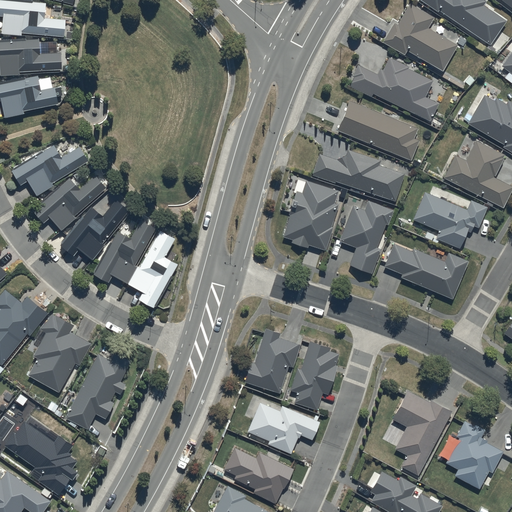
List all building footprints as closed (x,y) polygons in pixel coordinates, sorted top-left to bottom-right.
[(45,3),(0,0),(0,16),(3,16),(1,34),(21,36),(21,34),(63,37),(65,20),(44,18),(45,3)] [(420,0),(437,12),(437,11),(490,45),(505,22),(482,6),(484,2),(481,0),(420,0)] [(511,0),(497,0),(511,11),(511,0)] [(393,23),(382,42),(404,54),(406,51),(442,72),(457,46),(426,29),(432,19),(408,5),(397,25),(393,23)] [(38,39),(0,40),(0,76),(19,76),(19,72),(61,71),(61,53),(39,54),(38,39)] [(511,51),(501,67),(511,75),(511,51)] [(372,94),(429,122),(438,104),(423,97),(431,80),(406,69),(407,67),(388,58),(382,71),(379,70),(376,75),(358,66),(352,77),(353,78),(349,87),(371,98),(372,94)] [(37,76),(0,83),(0,101),(4,119),(23,115),(23,112),(57,105),(56,97),(61,96),(59,87),(40,91),(37,76)] [(483,96),(467,124),(503,145),(501,147),(511,153),(511,103),(508,101),(506,104),(495,98),(493,101),(483,96)] [(336,131),(410,160),(418,141),(413,139),(417,129),(348,101),(336,131)] [(454,155),(442,178),(501,208),(511,187),(493,178),(504,155),(475,141),(465,161),(454,155)] [(53,146),(11,172),(20,186),(27,181),(37,196),(53,186),(51,184),(87,162),(79,148),(61,159),(53,146)] [(394,202),(403,175),(377,167),(379,160),(347,151),(346,155),(335,160),(317,155),(311,175),(335,183),(334,183),(394,202)] [(69,179),(32,211),(43,223),(49,218),(60,231),(75,219),(73,216),(105,189),(94,176),(78,190),(69,179)] [(337,191),(305,181),(301,194),(295,192),(287,216),(289,217),(283,237),(291,240),(290,243),(307,248),(308,245),(325,251),(332,228),(330,227),(337,205),(333,204),(337,191)] [(411,220),(413,220),(438,232),(435,239),(458,249),(466,231),(470,233),(473,226),(477,228),(486,208),(470,201),(466,211),(424,192),(411,220)] [(102,216),(91,207),(59,247),(72,257),(78,250),(92,260),(103,246),(101,244),(128,211),(115,200),(102,216)] [(363,210),(352,206),(338,242),(354,248),(347,266),(370,275),(380,250),(375,248),(385,224),(387,225),(393,211),(367,201),(363,210)] [(127,284),(137,266),(135,264),(154,229),(140,221),(130,239),(117,232),(93,275),(107,283),(111,275),(127,284)] [(137,268),(128,284),(142,292),(138,300),(152,308),(177,265),(163,257),(173,240),(159,232),(138,269),(137,268)] [(411,251),(392,243),(383,267),(401,275),(400,278),(451,299),(467,261),(447,253),(444,261),(412,249),(411,251)] [(22,303),(4,289),(0,294),(0,365),(1,366),(25,334),(28,336),(46,313),(26,298),(22,303)] [(36,359),(27,376),(58,393),(74,363),(79,366),(91,344),(69,332),(72,326),(51,314),(40,330),(45,333),(33,357),(36,359)] [(511,320),(503,334),(511,340),(511,320)] [(249,362),(243,383),(278,393),(286,366),(292,368),(298,345),(278,339),(279,334),(265,330),(255,364),(249,362)] [(296,393),(293,403),(315,410),(321,393),(326,395),(339,354),(328,351),(329,349),(309,343),(300,370),(296,369),(290,391),(296,393)] [(130,361),(114,354),(111,361),(97,355),(65,418),(88,430),(95,414),(106,419),(113,403),(110,402),(114,392),(119,395),(124,384),(120,382),(130,361)] [(391,419),(405,427),(393,450),(405,456),(400,467),(417,476),(450,412),(430,401),(429,403),(406,391),(391,419)] [(258,404),(246,432),(268,441),(266,444),(289,454),(296,438),(297,439),(299,435),(310,440),(318,422),(281,406),(278,412),(258,404)] [(12,432),(3,445),(34,468),(33,469),(41,475),(37,480),(57,496),(69,479),(71,481),(78,471),(72,467),(77,460),(66,452),(71,445),(59,436),(54,443),(24,420),(14,434),(12,432)] [(474,427),(463,421),(455,437),(458,439),(445,464),(456,470),(452,477),(478,490),(487,471),(490,473),(501,451),(484,443),(485,441),(480,438),(484,430),(474,425),(474,427)] [(234,448),(223,470),(235,476),(233,479),(254,489),(252,493),(274,504),(282,489),(292,469),(259,452),(256,459),(234,448)] [(0,479),(0,511),(20,511),(23,508),(29,511),(41,511),(49,501),(6,471),(0,479)] [(374,494),(370,502),(387,511),(438,511),(442,505),(421,493),(417,499),(411,495),(416,486),(399,477),(397,481),(380,471),(369,492),(374,494)] [(212,511),(266,511),(243,499),(245,496),(227,486),(212,511)]
